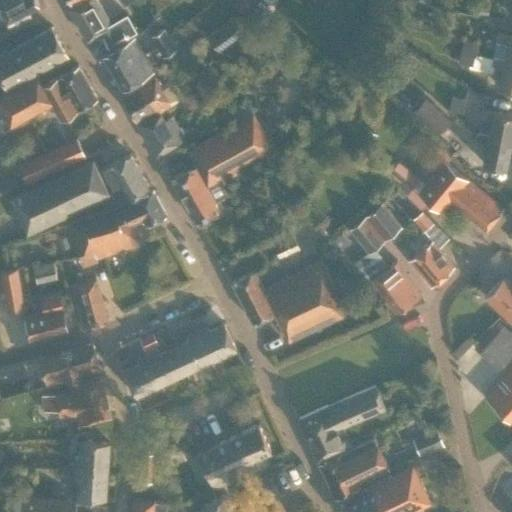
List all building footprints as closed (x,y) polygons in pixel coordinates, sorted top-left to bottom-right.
[(0,0),(0,7),(11,28),(33,16),(28,9),(39,3),(37,0),(0,0)] [(116,29),(98,0),(79,0),(70,6),(87,37),(101,30),(111,48),(137,33),(130,21),(116,29)] [(249,0),(234,0),(233,3),(245,9),(249,0)] [(278,0),(256,0),(250,12),(266,21),(278,0)] [(246,26),(236,13),(210,33),(220,46),(246,26)] [(67,53),(59,39),(51,25),(0,52),(0,72),(7,86),(67,53)] [(151,34),(157,44),(170,37),(164,27),(151,34)] [(504,58),(511,59),(511,32),(509,32),(509,33),(497,30),(496,39),(508,41),(504,56),(504,58)] [(103,53),(114,72),(129,63),(128,61),(145,52),(135,35),(103,53)] [(170,37),(157,44),(163,54),(175,47),(170,37)] [(461,49),(475,51),(477,40),(463,37),(461,49)] [(475,51),(461,49),(458,60),(472,63),(475,51)] [(129,63),(114,72),(122,87),(154,68),(145,52),(128,61),(129,63)] [(511,59),(504,58),(504,56),(492,54),(491,62),(503,65),(498,85),(511,87),(511,59)] [(97,96),(78,63),(43,83),(37,72),(0,93),(0,113),(6,126),(8,125),(10,124),(11,125),(52,101),(60,117),(78,107),(97,96)] [(158,111),(161,110),(173,103),(172,102),(179,99),(180,91),(172,77),(161,83),(156,74),(121,94),(135,118),(156,106),(158,111)] [(450,118),(425,95),(413,109),(438,132),(450,118)] [(465,98),(450,96),(448,108),(463,111),(465,98)] [(278,150),(247,97),(227,109),(231,115),(230,115),(234,121),(203,139),(189,147),(197,162),(172,176),(197,220),(218,208),(214,200),(215,199),(215,198),(227,191),(221,181),(229,178),(278,150)] [(488,134),(511,139),(511,133),(511,111),(493,108),(493,109),(481,106),(479,115),(492,117),(488,132),(488,134)] [(161,110),(158,111),(140,121),(157,151),(179,140),(178,139),(185,136),(172,114),(166,118),(161,110)] [(488,134),(488,132),(476,130),(475,138),(487,141),(482,161),(505,165),(511,139),(488,134)] [(85,155),(77,135),(18,162),(26,181),(85,155)] [(112,190),(120,204),(153,189),(150,187),(130,152),(102,168),(114,189),(112,190)] [(109,191),(94,157),(10,196),(27,233),(110,195),(108,191),(109,191)] [(504,206),(444,158),(417,191),(439,209),(448,198),(486,228),(504,206)] [(69,220),(79,252),(94,248),(97,256),(139,243),(131,222),(143,216),(146,223),(166,213),(153,189),(120,204),(69,220)] [(382,200),(368,211),(386,235),(401,224),(382,200)] [(413,216),(424,229),(434,220),(422,208),(413,216)] [(368,250),(386,235),(368,211),(349,226),(368,250)] [(453,262),(432,237),(409,256),(431,282),(453,262)] [(94,248),(79,252),(82,260),(97,256),(94,248)] [(39,277),(60,272),(56,257),(36,262),(39,277)] [(421,292),(397,258),(371,277),(396,310),(421,292)] [(346,310),(321,259),(264,287),(254,268),(232,279),(253,320),(273,310),(288,338),(346,310)] [(23,304),(18,266),(0,269),(6,307),(23,304)] [(511,281),(504,274),(485,294),(511,318),(511,316),(511,281)] [(108,318),(97,276),(72,283),(83,325),(108,318)] [(67,328),(60,292),(40,297),(42,310),(24,315),(29,338),(67,328)] [(511,349),(511,331),(503,324),(498,319),(474,345),(497,366),(511,349)] [(196,328),(211,359),(236,347),(224,321),(209,328),(207,323),(196,328)] [(188,338),(174,344),(186,370),(211,359),(196,328),(186,333),(188,338)] [(100,368),(93,341),(38,356),(46,382),(100,368)] [(147,351),(161,382),(186,370),(174,344),(159,351),(157,346),(147,351)] [(136,394),(161,382),(147,351),(136,356),(138,361),(123,368),(136,394)] [(511,366),(485,396),(509,420),(511,416),(511,366)] [(111,415),(101,373),(68,382),(69,388),(55,391),(55,392),(42,393),(44,410),(58,408),(59,413),(60,414),(75,412),(78,423),(111,415)] [(385,405),(376,383),(328,405),(328,404),(299,416),(317,457),(351,443),(343,424),(385,405)] [(198,450),(215,488),(226,483),(220,471),(251,457),(254,465),(268,458),(265,451),(271,448),(259,422),(198,450)] [(443,443),(435,425),(412,436),(420,454),(443,443)] [(389,467),(373,435),(319,461),(336,495),(358,484),(357,483),(389,467)] [(74,466),(107,468),(109,440),(80,438),(79,455),(74,454),(74,466)] [(170,456),(184,451),(178,438),(165,444),(170,456)] [(156,450),(140,449),(139,477),(156,477),(156,450)] [(403,511),(430,499),(412,462),(341,497),(348,511),(403,511)] [(107,468),(74,466),(73,478),(77,478),(76,494),(105,496),(107,468)] [(239,511),(226,483),(215,488),(218,495),(202,502),(206,511),(239,511)] [(69,500),(22,495),(20,511),(106,511),(107,503),(69,499),(69,500)] [(156,498),(134,496),(131,511),(165,511),(167,500),(156,499),(156,498)]
